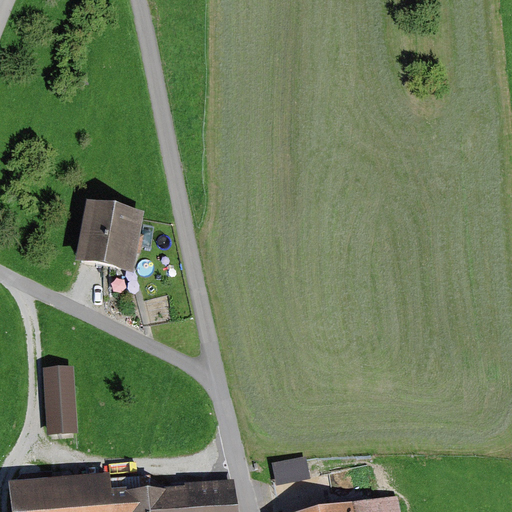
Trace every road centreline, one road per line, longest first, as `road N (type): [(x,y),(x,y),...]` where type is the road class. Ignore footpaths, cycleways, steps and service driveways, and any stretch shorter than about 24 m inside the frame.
road 1 (track): [(139,0),(220,389)]
road 2 (track): [(2,511),(1,478),(35,424),(36,406),(31,312),(10,278)]
road 3 (unclassified): [(0,273),(220,389)]
road 4 (residential): [(220,389),(247,511)]
